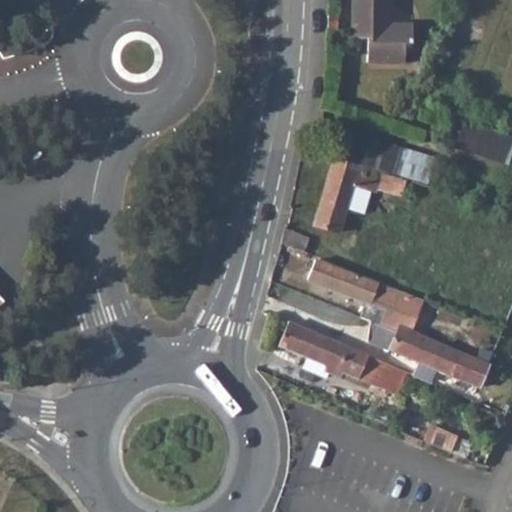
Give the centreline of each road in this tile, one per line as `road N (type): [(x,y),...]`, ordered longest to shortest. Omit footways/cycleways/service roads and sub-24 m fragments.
road 1 (unclassified): [(286,0),(285,69),(240,281),(208,377)]
road 2 (residential): [(208,377),(181,368),(133,376),(106,398),(88,441)]
road 3 (residential): [(222,511),(244,482),(251,440),(240,407),(208,377)]
